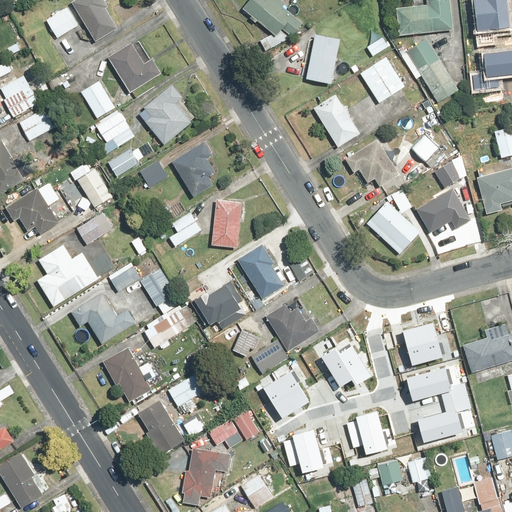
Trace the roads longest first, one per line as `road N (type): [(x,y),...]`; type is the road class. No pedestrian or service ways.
road 1 (residential): [(183,0),(355,278),(381,293),(405,291),(511,262)]
road 2 (tertiary): [(0,300),(133,511)]
